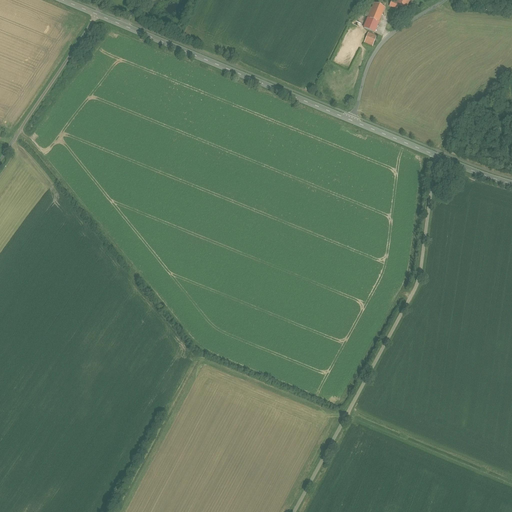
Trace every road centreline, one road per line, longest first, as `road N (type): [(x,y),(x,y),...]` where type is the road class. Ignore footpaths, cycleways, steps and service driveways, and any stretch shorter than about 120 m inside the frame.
road 1 (unclassified): [(438,156),(417,283),(293,511)]
road 2 (tertiary): [(352,120),(98,14)]
road 3 (unclassified): [(98,14),(0,162)]
road 4 (unclassified): [(445,0),(383,42),(365,71),(352,120)]
